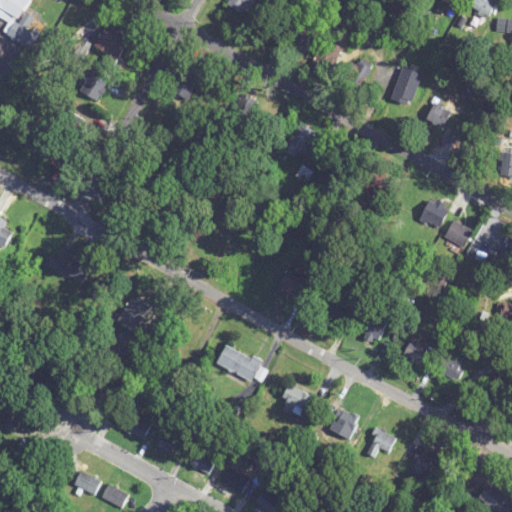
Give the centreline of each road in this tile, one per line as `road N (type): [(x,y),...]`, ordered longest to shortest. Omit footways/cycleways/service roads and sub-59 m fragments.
road 1 (residential): [(511,459),(0,174)]
road 2 (residential): [(511,205),(197,41),(134,0)]
road 3 (residential): [(193,0),(72,216)]
road 4 (residential): [(219,511),(65,428)]
